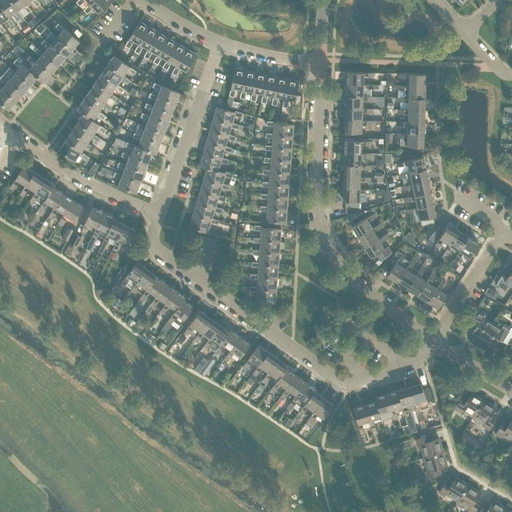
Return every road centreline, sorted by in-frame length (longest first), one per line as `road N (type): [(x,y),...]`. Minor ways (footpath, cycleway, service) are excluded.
road 1 (residential): [(432,343),(417,364),(351,384),(337,379),(158,252),(158,212)]
road 2 (tertiary): [(432,343),(366,294),(328,249),(318,208),(318,60)]
road 3 (residential): [(158,212),(221,42)]
road 4 (residential): [(158,212),(66,173),(20,139)]
road 5 (residential): [(501,234),(432,343)]
